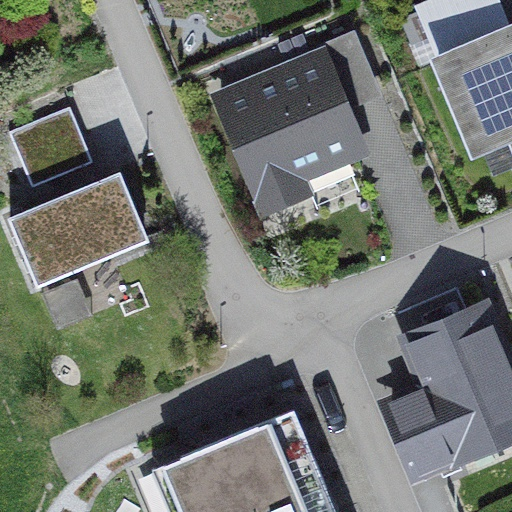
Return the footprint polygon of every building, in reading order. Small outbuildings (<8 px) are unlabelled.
[(434,63),(472,152),(511,134),(511,46),(506,33),(434,63)] [(318,60),(217,102),(262,211),(299,195),(291,177),(356,150),(318,60)] [(88,164),(65,109),(4,134),(27,189),(88,164)] [(142,241),(114,175),(5,220),(33,286),(142,241)] [(461,457),(511,435),(511,378),(480,304),(409,334),(430,382),(385,401),(416,476),(461,457)] [(290,511),(287,505),(322,490),(289,411),(176,458),(197,509),(189,511),(290,511)]
